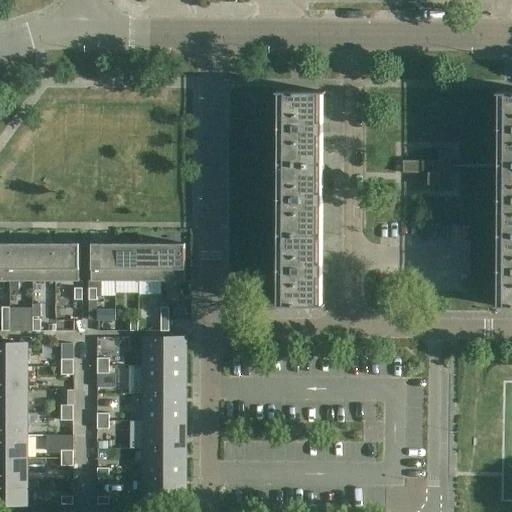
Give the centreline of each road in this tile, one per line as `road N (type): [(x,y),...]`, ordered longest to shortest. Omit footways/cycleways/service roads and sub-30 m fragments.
road 1 (residential): [(211,327),(211,31)]
road 2 (residential): [(348,328),(350,34)]
road 3 (residential): [(210,511),(211,327)]
road 4 (residential): [(433,511),(436,329)]
road 5 (unclassified): [(211,31),(350,34)]
road 6 (residential): [(211,327),(348,328)]
road 7 (unclassified): [(350,34),(476,33)]
road 8 (unclassified): [(85,31),(211,31)]
